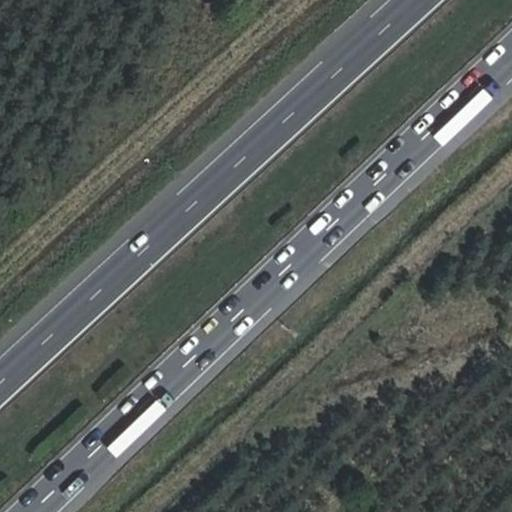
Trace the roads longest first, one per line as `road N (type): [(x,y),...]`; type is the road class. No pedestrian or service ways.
road 1 (motorway): [(36,511),(511,56)]
road 2 (motorway): [(419,0),(0,388)]
